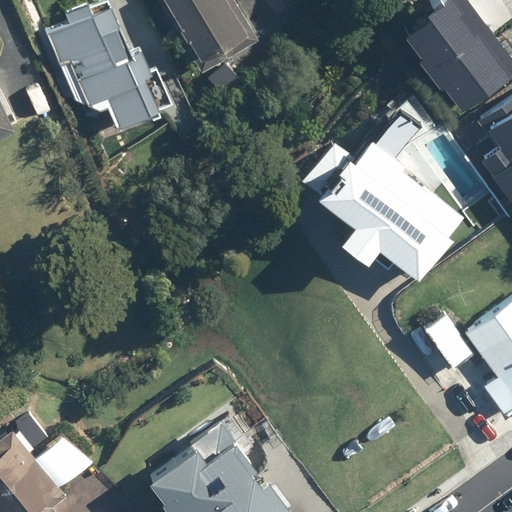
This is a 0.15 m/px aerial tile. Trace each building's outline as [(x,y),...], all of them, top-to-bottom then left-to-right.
[(72,88),(85,95),(156,63),(145,37),(117,49),(97,2),(94,3),(92,0),(78,0),(62,7),(66,16),(45,25),(72,88)] [(241,0),(163,0),(202,65),(260,30),(241,0)] [(419,0),(401,13),(461,100),(511,65),(511,50),(477,0),(419,0)] [(0,73),(0,49),(5,48),(0,38),(0,129),(22,118),(0,73)] [(485,150),(482,152),(511,193),(511,92),(481,114),(491,129),(478,139),(485,150)] [(352,138),(349,142),(336,131),(303,172),(353,215),(342,229),(371,253),(382,239),(422,271),(456,229),(454,227),(466,211),(406,163),(409,159),(373,127),(360,144),(352,138)] [(511,292),(466,324),(499,371),(486,380),(508,411),(511,407),(511,292)] [(456,361),(474,346),(448,311),(429,326),(456,361)] [(229,409),(151,464),(168,488),(164,491),(178,511),(301,511),(272,470),(267,473),(259,462),(264,459),(229,409)] [(64,511),(57,502),(66,495),(71,491),(67,486),(62,479),(95,454),(66,424),(38,446),(33,440),(37,437),(19,414),(0,428),(0,511),(64,511)]
